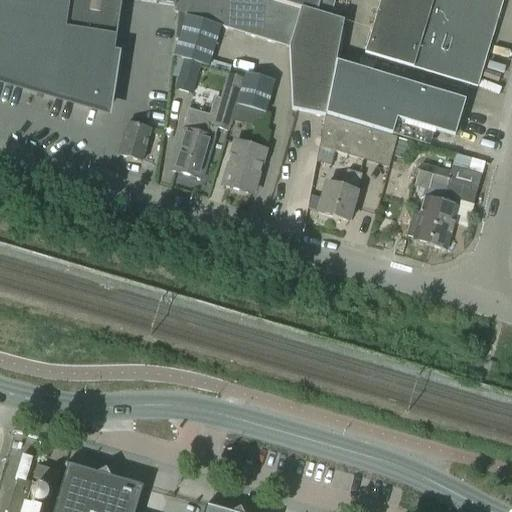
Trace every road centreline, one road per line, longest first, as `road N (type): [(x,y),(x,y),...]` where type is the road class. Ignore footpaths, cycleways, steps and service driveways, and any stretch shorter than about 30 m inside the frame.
road 1 (residential): [(480,298),(0,160)]
road 2 (tertiary): [(490,511),(406,467),(221,412)]
road 3 (unknown): [(0,85),(113,116),(130,96),(146,0)]
road 4 (residential): [(205,467),(360,511)]
road 5 (unclassified): [(480,298),(511,161)]
road 6 (residential): [(103,408),(120,439),(205,467)]
